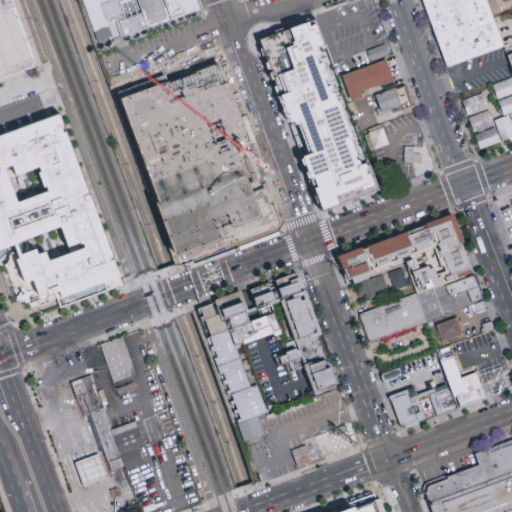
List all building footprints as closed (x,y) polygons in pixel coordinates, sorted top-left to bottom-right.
[(0,0),(18,0),(43,67),(0,82),(0,0)] [(139,0),(151,30),(128,39),(119,17),(109,21),(118,44),(101,51),(81,0),(139,0)] [(151,30),(139,0),(199,0),(203,10),(151,30)] [(448,67),(423,0),(486,0),(504,47),(448,67)] [(495,0),(489,0),(503,43),(511,40),(511,31),(508,19),(502,20),(495,0)] [(267,38),(319,18),(386,189),(334,209),(267,38)] [(387,54),(384,45),(366,52),(369,61),(387,54)] [(224,110),(205,117),(190,77),(187,68),(219,57),(224,68),(227,77),(237,105),(224,110)] [(393,81),(385,59),(340,75),(350,102),(364,97),(362,92),(393,81)] [(511,77),(491,84),(496,99),(511,93),(511,77)] [(405,117),(380,127),(376,115),(378,114),(376,107),(382,106),(379,97),(406,87),(410,86),(417,106),(406,111),(404,112),(405,117)] [(461,101),(466,115),(488,107),(483,92),(461,101)] [(177,203),(160,209),(123,105),(152,94),(189,199),(177,203)] [(511,139),(511,97),(498,101),(502,116),(509,114),(510,115),(492,120),(489,111),(468,118),(472,133),(474,133),(478,149),(511,139)] [(249,137),(259,165),(230,174),(226,164),(224,164),(220,166),(213,150),(209,138),(205,127),(224,119),(241,113),(249,137)] [(0,238),(0,137),(58,116),(122,286),(31,320),(0,238)] [(393,146),(377,152),(372,136),(371,134),(388,129),(390,136),(393,146)] [(420,146),(420,154),(424,154),(425,165),(407,166),(406,146),(420,146)] [(210,200),(233,192),(230,181),(206,189),(210,200)] [(197,259),(180,265),(160,209),(177,203),(181,214),(197,259)] [(197,259),(181,214),(213,203),(229,248),(197,259)] [(282,230),(238,247),(232,229),(278,212),(282,224),(284,229),(282,230)] [(340,255),(349,281),(404,261),(416,293),(361,313),(371,342),(465,307),(468,316),(486,309),(451,214),(340,255)] [(387,272),(393,290),(407,285),(401,268),(387,272)] [(196,305),(243,441),(271,431),(264,411),(268,410),(258,380),(250,383),(237,347),(281,332),(271,303),(280,300),(296,346),(273,354),(277,364),(284,362),(287,371),(304,365),(313,392),(335,384),(329,364),(324,366),(320,356),(305,361),(301,348),(323,340),(299,270),(196,305)] [(355,285),(361,302),(388,292),(382,274),(355,285)] [(462,335),(455,317),(435,326),(442,343),(462,335)] [(115,385),(101,347),(125,339),(139,377),(115,385)] [(388,395),(398,426),(403,427),(456,409),(452,397),(465,392),(452,356),(440,360),(449,385),(416,396),(413,386),(388,395)] [(379,372),(382,383),(405,375),(401,364),(379,372)] [(113,432),(137,422),(147,447),(139,450),(146,467),(128,474),(126,469),(116,474),(85,397),(77,401),(70,384),(90,376),(113,432)] [(511,389),(511,386),(509,377),(498,380),(502,392),(511,389)] [(348,429),(351,432),(353,431),(362,437),(362,441),(361,446),(348,450),(336,454),(324,459),(320,447),(316,436),(333,430),(335,432),(347,428),(348,429)] [(511,472),(429,503),(425,493),(427,487),(445,481),(449,474),(478,465),(474,453),(511,439),(511,472)] [(296,467),(291,452),(305,446),(311,462),(296,467)] [(106,480),(86,487),(79,467),(100,460),(106,476),(107,480),(106,480)] [(511,511),(432,511),(429,503),(511,472),(511,511)] [(389,511),(385,499),(341,511),(389,511)]
